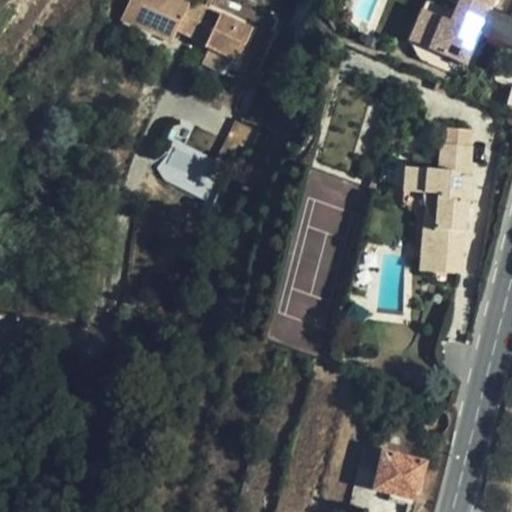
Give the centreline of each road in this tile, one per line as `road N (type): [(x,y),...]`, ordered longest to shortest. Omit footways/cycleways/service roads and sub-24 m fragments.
road 1 (secondary): [(511,280),(453,511)]
road 2 (residential): [(82,511),(19,348),(0,343)]
